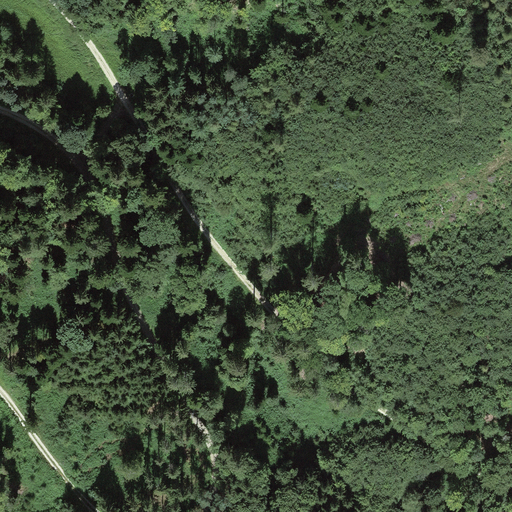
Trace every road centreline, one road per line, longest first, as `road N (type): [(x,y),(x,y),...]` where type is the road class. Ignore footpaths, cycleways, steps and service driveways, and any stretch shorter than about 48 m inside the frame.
road 1 (track): [(53,0),(151,138),(250,300),(302,352),(403,424),(511,481)]
road 2 (track): [(0,110),(61,139),(90,168),(140,318),(203,412),(209,471),(196,511)]
road 3 (track): [(97,511),(72,496),(0,385)]
